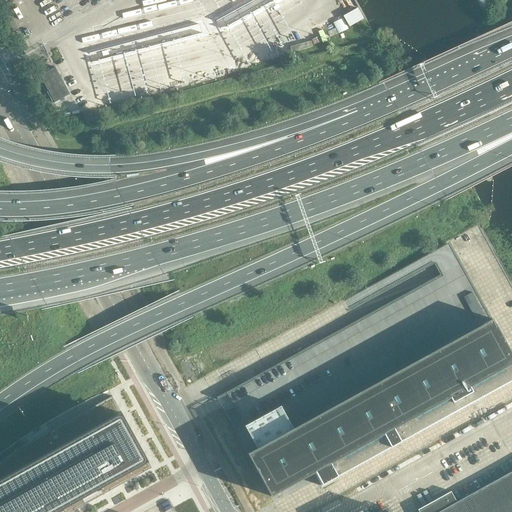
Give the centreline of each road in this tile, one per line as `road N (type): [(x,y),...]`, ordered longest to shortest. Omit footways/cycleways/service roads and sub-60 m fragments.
road 1 (motorway): [(0,402),(74,355),(511,146)]
road 2 (motorway): [(511,81),(267,189),(0,257)]
road 3 (motorway): [(0,288),(122,264),(282,217),(511,121)]
road 4 (tertiary): [(193,448),(0,99)]
road 5 (motorway): [(356,120),(120,196),(0,209)]
road 6 (motorway): [(356,120),(130,168),(47,168),(0,155)]
road 7 (unclassified): [(50,37),(63,40),(95,96),(240,58)]
road 8 (motorway): [(511,49),(356,120)]
